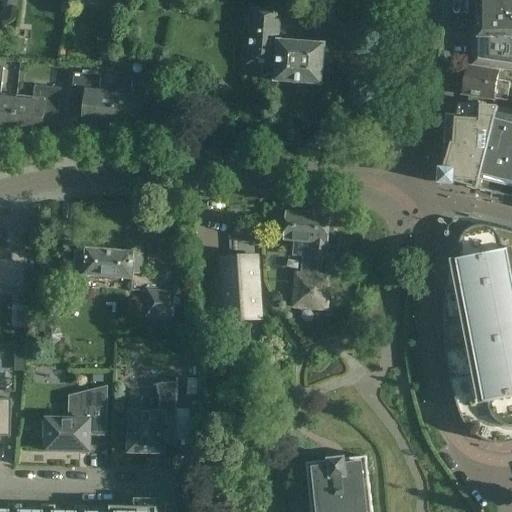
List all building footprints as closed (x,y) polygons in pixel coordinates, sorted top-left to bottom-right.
[(19,0),(9,0),(8,9),(18,11),(19,0)] [(511,70),(511,0),(478,0),(478,25),(472,25),(473,65),(511,70)] [(260,5),(251,4),(246,65),(276,68),(275,83),(322,86),(325,45),(278,42),(281,6),(260,5)] [(114,48),(102,47),(99,68),(112,69),(114,48)] [(0,130),(14,132),(17,101),(0,98),(0,93),(1,82),(3,69),(0,68),(0,130)] [(464,71),(462,80),(465,81),(463,94),(469,95),(494,99),(495,98),(507,100),(510,84),(497,81),(499,73),(472,69),(468,68),(467,72),(464,71)] [(75,74),(72,105),(85,107),(84,118),(84,123),(112,126),(115,94),(99,92),(101,76),(75,74)] [(115,94),(112,126),(140,129),(141,124),(142,113),(157,114),(160,82),(134,79),(132,95),(115,94)] [(17,101),(14,132),(42,135),(42,130),(44,119),(58,120),(61,88),(34,85),(32,102),(17,101)] [(498,108),(459,105),(458,117),(447,116),(444,146),(445,146),(443,171),(441,171),(440,185),(453,186),(454,183),(470,188),(482,190),(484,179),(496,115),(497,115),(498,108)] [(484,179),(482,190),(511,197),(511,118),(497,115),(496,115),(484,179)] [(286,213),(284,241),(294,241),(292,256),(302,257),(301,275),(297,275),(294,307),(326,310),(329,278),(321,277),(322,261),(326,261),(327,244),(328,244),(328,243),(330,216),(286,213)] [(445,303),(445,320),(445,335),(446,351),(448,366),(451,381),(455,396),(460,411),(466,425),(477,435),(491,442),(506,444),(511,442),(511,232),(506,231),(502,230),(489,227),(484,226),(480,226),(477,226),(473,227),(470,229),(466,231),(464,234),(462,237),(460,240),(459,244),(459,248),(459,252),(461,259),(449,262),(451,268),(450,268),(447,288),(446,288),(445,303)] [(0,287),(24,288),(24,248),(10,247),(10,259),(0,258),(0,287)] [(135,252),(85,248),(85,251),(75,251),(73,270),(83,271),(83,275),(133,280),(133,273),(142,274),(144,254),(135,253),(135,252)] [(213,291),(255,288),(254,278),(258,278),(257,257),(253,257),(253,256),(221,258),(221,270),(211,271),(213,291)] [(255,288),(213,291),(214,311),(224,310),(224,322),(256,320),(260,320),(259,299),(255,299),(255,288)] [(174,291),(147,289),(145,316),(171,318),(174,291)] [(49,342),(55,344),(60,340),(61,334),(58,329),(52,328),(47,331),(45,337),(49,342)] [(176,376),(175,376),(174,380),(172,380),(168,380),(164,380),(160,381),(156,382),(152,383),(153,384),(155,383),(158,397),(157,410),(128,410),(127,451),(163,451),(163,442),(175,442),(176,376)] [(187,380),(186,396),(196,396),(197,380),(187,380)] [(45,417),(44,449),(88,450),(89,434),(105,434),(106,384),(104,384),(80,390),(80,407),(67,411),(67,418),(45,417)] [(10,397),(0,396),(0,434),(9,435),(10,397)] [(372,511),(367,458),(345,460),(345,459),(336,460),(328,461),(329,462),(307,464),(312,511),(372,511)]
